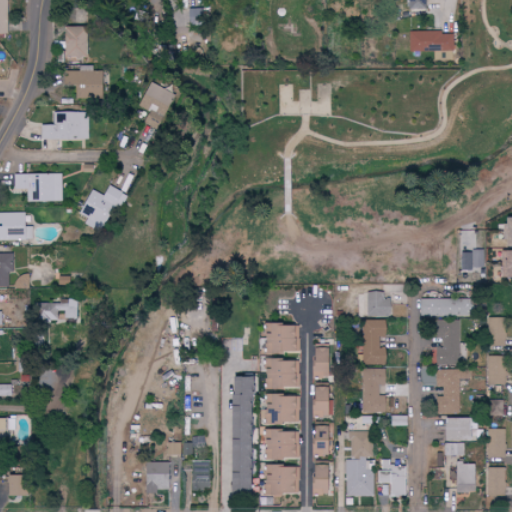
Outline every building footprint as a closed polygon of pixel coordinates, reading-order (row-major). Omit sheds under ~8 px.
[(9,0),(7,0),(0,0),(0,34),(8,35),(9,0)] [(407,0),(408,0),(404,0),(404,10),(425,10),(425,0),(407,0)] [(84,58),(84,27),(63,27),(62,57),(84,58)] [(407,52),(432,52),(432,60),(452,61),(452,32),(407,32),(407,52)] [(101,98),(102,72),(66,71),(66,84),(72,84),(71,97),(101,98)] [(174,93),(148,83),(139,108),(166,117),(174,93)] [(88,113),(54,112),(54,125),(39,125),(39,139),(88,141),(88,113)] [(27,202),(60,202),(60,174),(13,175),(13,190),(27,190),(27,202)] [(100,234),(122,194),(107,186),(101,196),(90,190),(77,214),(86,219),(83,225),(100,234)] [(23,213),(0,213),(0,240),(31,240),(31,226),(24,227),(23,213)] [(501,247),(511,247),(511,218),(502,218),(501,247)] [(484,268),(483,250),(471,250),(472,269),(484,268)] [(511,252),(500,252),(500,279),(511,278),(511,252)] [(0,286),(7,286),(7,273),(12,273),(11,254),(0,254),(0,286)] [(56,285),(68,286),(68,277),(56,277),(56,285)] [(388,316),(388,299),(382,299),(382,292),(365,293),(365,317),(388,316)] [(476,299),(419,300),(419,317),(476,316),(476,299)] [(63,319),(76,319),(76,304),(36,303),(35,322),(56,323),(57,311),(63,311),(63,319)] [(504,319),(487,319),(487,347),(504,347),(504,319)] [(385,348),(379,347),(379,338),(384,338),(384,322),(362,321),(361,365),(385,366),(385,348)] [(459,321),(434,321),(435,339),(438,339),(438,366),(459,365),(459,321)] [(262,355),(291,354),(290,325),(261,326),(262,355)] [(316,349),(308,349),(308,378),(328,377),(328,344),(316,345),(316,349)] [(486,385),(504,385),(505,357),(487,357),(486,385)] [(291,362),(262,361),(261,389),(291,389),(291,362)] [(473,390),(486,390),(486,368),(473,368),(473,390)] [(384,413),(383,396),(379,396),(379,386),(384,386),(384,369),(362,370),(362,413),(384,413)] [(459,414),(459,379),(467,379),(467,370),(435,370),(435,388),(440,388),(440,414),(459,414)] [(9,385),(0,385),(0,397),(10,397),(9,385)] [(325,418),(327,389),(309,388),(308,417),(325,418)] [(299,424),(299,397),(261,397),(261,423),(299,424)] [(502,417),(503,400),(489,400),(488,417),(502,417)] [(405,416),(390,416),(390,427),(405,427),(405,416)] [(441,442),(467,442),(467,420),(442,419),(441,442)] [(328,428),(309,428),(308,456),(327,456),(328,428)] [(505,430),(487,430),(487,459),(504,459),(505,430)] [(298,432),(262,432),(262,460),(299,459),(298,432)] [(345,497),(373,497),(373,484),(388,484),(388,496),(403,496),(403,467),(389,467),(389,461),(379,461),(379,471),(365,471),(365,458),(372,458),(372,432),(348,433),(348,459),(345,460),(345,497)] [(195,452),(204,451),(204,437),(192,437),(192,444),(182,444),(182,452),(195,452)] [(180,443),(164,444),(164,457),(181,456),(180,443)] [(463,444),(443,444),(443,456),(463,457),(463,444)] [(192,490),(210,491),(210,463),(192,462),(192,490)] [(168,463),(144,463),(143,494),(155,494),(155,491),(168,491),(168,463)] [(308,463),(307,494),(326,496),(328,464),(308,463)] [(472,464),(454,465),(455,493),(473,493),(472,464)] [(290,496),(290,468),(261,467),(260,495),(290,496)] [(504,468),(486,468),(487,497),(505,497),(504,468)]
